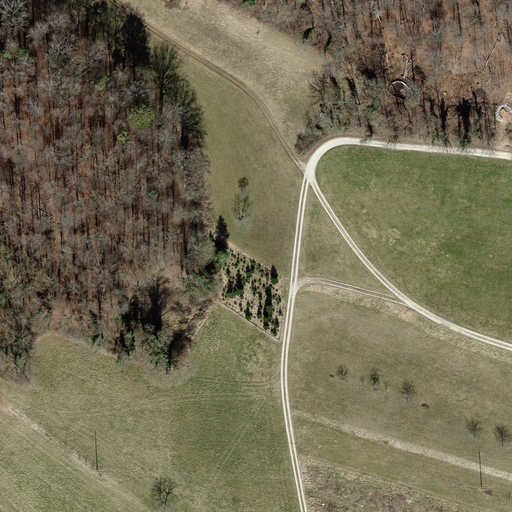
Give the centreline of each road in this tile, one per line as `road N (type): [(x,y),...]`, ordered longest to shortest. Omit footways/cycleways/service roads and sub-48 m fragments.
road 1 (track): [(304,511),(284,363),(307,173)]
road 2 (track): [(307,173),(351,245),(408,305),(511,348)]
road 3 (track): [(307,173),(240,84),(112,0)]
road 4 (track): [(511,154),(338,139),(318,151),(307,173)]
